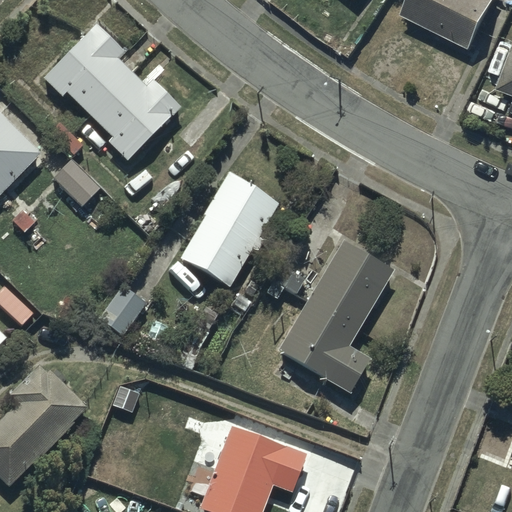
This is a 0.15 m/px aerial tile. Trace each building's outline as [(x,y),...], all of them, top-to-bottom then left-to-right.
[(412,0),(402,22),(470,55),(496,0),(412,0)] [(95,30),(94,32),(43,85),(64,106),(69,101),(111,142),(106,146),(130,170),(182,116),(152,87),(146,94),(117,66),(125,58),(95,30)] [(511,55),(496,97),(511,103),(511,55)] [(0,202),(41,160),(0,120),(0,202)] [(58,125),(46,137),(72,163),(84,151),(58,125)] [(99,195),(70,167),(54,183),(83,211),(99,195)] [(279,208),(228,179),(177,266),(228,296),(279,208)] [(394,278),(343,248),(277,360),(352,404),(373,369),(349,355),(394,278)] [(148,309),(122,292),(99,326),(125,343),(148,309)] [(0,420),(2,423),(0,424),(0,484),(11,494),(39,462),(43,466),(89,415),(37,368),(7,402),(16,410),(13,414),(9,411),(0,420)] [(309,462),(231,434),(201,511),(265,511),(273,493),(294,502),(309,462)]
